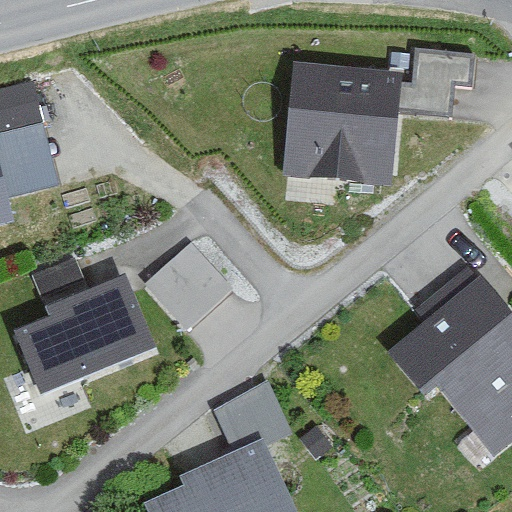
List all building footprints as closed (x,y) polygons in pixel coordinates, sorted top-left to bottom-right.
[(411,72),(295,63),(287,174),(393,182),(398,109),(446,113),(449,81),(467,83),(470,51),(413,47),(411,72)] [(0,222),(11,220),(5,197),(58,184),(42,125),(0,135),(0,222)] [(187,245),(146,283),(190,331),(231,293),(187,245)] [(43,312),(13,325),(45,398),(152,352),(116,271),(40,304),(43,312)] [(511,318),(480,280),(404,343),(494,452),(511,437),(511,318)] [(296,511),(266,445),(147,500),(152,511),(296,511)]
